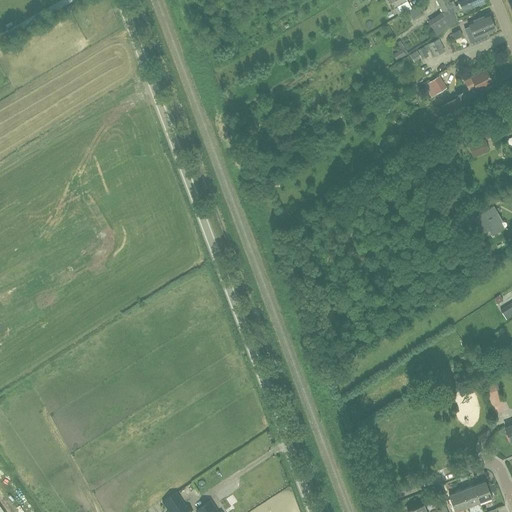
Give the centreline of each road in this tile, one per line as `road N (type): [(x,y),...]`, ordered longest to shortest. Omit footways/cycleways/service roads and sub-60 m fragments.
road 1 (unclassified): [(311,511),(119,0)]
road 2 (residential): [(381,511),(388,496),(478,460),(499,467),(510,497)]
